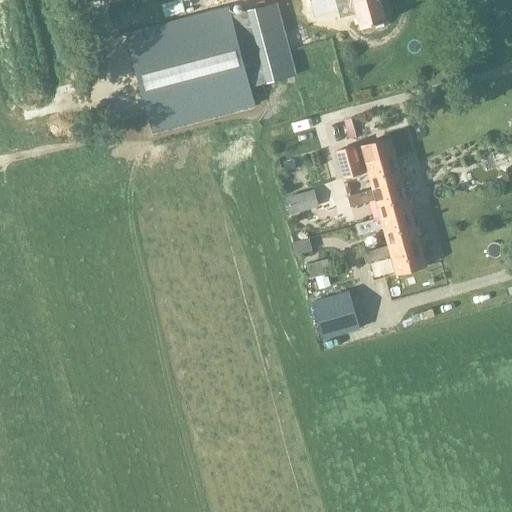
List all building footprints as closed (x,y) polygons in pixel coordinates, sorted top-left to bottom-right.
[(115,0),(115,1),(119,0),(124,0),(131,25),(178,13),(174,0),(115,0)] [(351,0),(359,29),(385,22),(378,0),(351,0)] [(227,8),(124,37),(151,134),(254,106),(247,80),(251,78),(253,87),(294,75),(274,4),(230,16),(227,8)] [(394,154),(393,153),(389,139),(355,148),(354,146),(334,151),(342,179),(367,172),(371,189),(372,190),(401,182),(393,155),(394,154)] [(375,201),(379,218),(409,210),(401,182),(372,190),(371,189),(359,192),(360,193),(346,197),(349,208),(363,204),(375,201)] [(290,215),(318,206),(313,189),(285,199),(290,215)] [(387,246),(416,238),(409,210),(379,218),(367,221),(368,221),(354,225),(357,236),(370,232),(371,232),(382,229),(387,246)] [(395,275),(425,267),(424,265),(416,238),(387,246),(375,249),(362,253),(365,264),(378,260),(390,257),(395,274),(394,274),(395,275)] [(311,303),(321,339),(358,329),(348,293),(311,303)]
